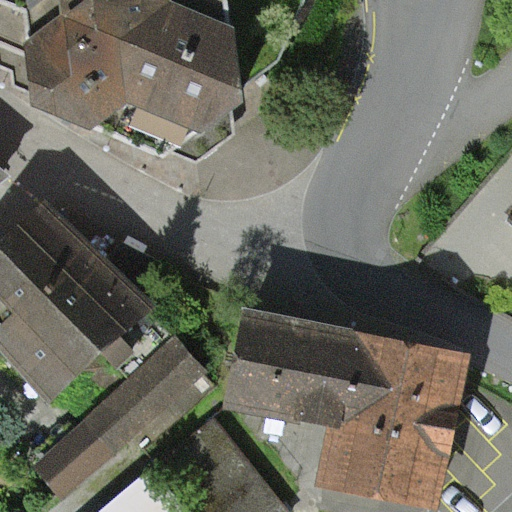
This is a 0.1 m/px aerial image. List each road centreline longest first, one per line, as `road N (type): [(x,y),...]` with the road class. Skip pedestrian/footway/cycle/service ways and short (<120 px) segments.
road 1 (residential): [(511,353),(398,296),(194,227)]
road 2 (residential): [(194,227),(65,165)]
